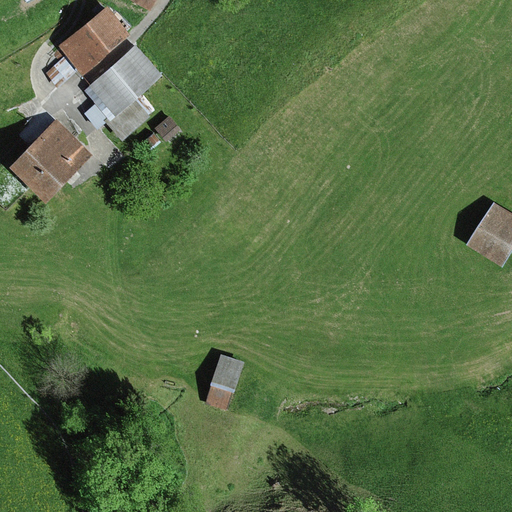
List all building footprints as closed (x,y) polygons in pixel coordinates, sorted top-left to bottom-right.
[(155,0),(122,0),(147,14),(155,0)] [(107,10),(58,47),(81,77),(130,39),(107,10)] [(135,46),(81,92),(124,142),(150,119),(148,117),(151,114),(138,99),(163,78),(135,46)] [(180,132),(168,117),(152,130),(164,144),(180,132)] [(55,121),(6,171),(42,207),(92,157),(55,121)] [(511,250),(511,216),(492,203),(464,247),(499,270),(511,250)] [(242,364),(221,357),(204,405),(225,413),(242,364)]
